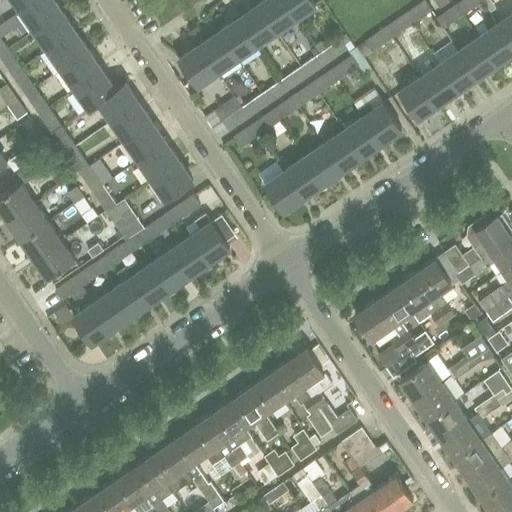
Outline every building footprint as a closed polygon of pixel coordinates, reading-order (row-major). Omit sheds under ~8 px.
[(62,10),(55,0),(34,0),(23,8),(36,27),(62,10)] [(299,20),(285,0),(260,0),(258,2),(276,29),(286,22),(289,27),(299,20)] [(314,0),(285,0),(299,20),(307,15),(303,10),(316,1),(314,0)] [(425,0),(422,0),(405,12),(411,22),(431,8),(425,0)] [(460,0),(457,3),(463,12),(481,0),(460,0)] [(483,0),(491,10),(496,7),(490,0),(483,0)] [(276,29),(258,2),(239,16),(257,42),(276,29)] [(443,26),(463,12),(457,3),(437,16),(443,26)] [(76,29),(62,10),(36,27),(50,47),(76,29)] [(511,11),(498,21),(511,42),(511,11)] [(385,26),(392,35),(411,22),(405,12),(385,26)] [(257,42),(239,16),(219,29),(237,55),(257,42)] [(511,49),(511,42),(498,21),(478,35),(496,61),(511,49)] [(385,26),(365,39),(357,45),(363,55),(392,35),(385,26)] [(63,66),(89,49),(76,29),(50,47),(63,66)] [(237,55),(219,29),(200,42),(218,69),(237,55)] [(346,47),(349,51),(355,47),(345,33),(320,51),(327,61),(346,47)] [(496,61),(478,35),(459,48),(477,74),(496,61)] [(218,69),(200,42),(180,56),(198,83),(218,69)] [(371,66),(363,55),(357,45),(355,47),(349,51),(351,54),(331,68),(338,78),(358,64),(363,72),(371,66)] [(8,47),(0,52),(0,56),(11,73),(21,66),(8,47)] [(477,74),(459,48),(439,62),(457,88),(477,74)] [(102,68),(89,49),(63,66),(77,86),(102,68)] [(327,61),(320,51),(301,64),(308,74),(327,61)] [(457,88),(439,62),(420,75),(438,101),(457,88)] [(282,78),(288,87),(308,74),(301,64),(282,78)] [(21,66),(11,73),(25,93),(35,86),(21,66)] [(99,99),(116,88),(102,68),(77,86),(90,106),(99,99)] [(318,91),(338,78),(331,68),(312,81),(318,91)] [(438,101),(420,75),(399,89),(417,115),(438,101)] [(262,91),(269,101),(288,87),(282,78),(262,91)] [(113,119),(139,100),(126,81),(116,88),(99,99),(113,119)] [(312,81),(292,95),(299,105),(318,91),(312,81)] [(0,87),(0,92),(8,104),(18,97),(8,83),(0,87)] [(35,86),(25,93),(38,112),(48,105),(35,86)] [(243,105),(250,114),(269,101),(262,91),(243,105)] [(250,114),(243,105),(242,105),(235,94),(205,115),(220,135),(250,114)] [(292,95),(273,108),(280,118),(299,105),(292,95)] [(18,97),(8,104),(18,118),(28,111),(18,97)] [(126,138),(152,120),(139,100),(113,119),(126,138)] [(401,127),(383,101),(373,107),(369,101),(358,108),(363,114),(381,140),(401,127)] [(48,105),(38,112),(52,132),(62,125),(48,105)] [(273,108),(253,122),(260,131),(280,118),(273,108)] [(381,140),(363,114),(344,128),(362,154),(381,140)] [(139,158),(166,139),(152,120),(126,138),(139,158)] [(240,145),(260,131),(253,122),(233,135),(240,145)] [(62,125),(52,132),(65,151),(75,144),(62,125)] [(362,154),(344,128),(324,141),(342,167),(362,154)] [(27,147),(34,157),(45,150),(51,146),(43,135),(27,147)] [(153,177),(179,159),(166,139),(139,158),(153,177)] [(342,167),(324,141),(305,155),(323,181),(342,167)] [(75,144),(65,151),(79,170),(89,164),(75,144)] [(0,166),(8,160),(0,147),(0,166)] [(52,161),(45,150),(34,157),(17,170),(25,181),(42,169),(41,168),(52,161)] [(304,194),(323,181),(305,155),(286,168),(304,194)] [(167,197),(193,179),(179,159),(153,177),(167,197)] [(89,164),(79,170),(92,190),(102,183),(89,164)] [(304,194),(286,168),(266,182),(284,208),(304,194)] [(0,205),(9,219),(36,200),(22,180),(0,195),(0,205)] [(102,183),(92,190),(105,209),(106,209),(115,203),(102,183)] [(75,202),(85,195),(78,184),(68,191),(75,202)] [(173,207),(180,216),(200,202),(193,193),(173,207)] [(85,195),(75,202),(88,222),(96,216),(99,215),(98,214),(85,195)] [(106,209),(124,236),(127,240),(135,234),(145,227),(125,197),(116,203),(115,203),(106,209)] [(22,238),(49,220),(36,200),(9,219),(22,238)] [(180,216),(173,207),(154,220),(161,230),(180,216)] [(230,246),(211,219),(206,212),(196,219),(201,226),(191,233),(209,260),(230,246)] [(463,253),(452,260),(459,270),(470,263),(511,234),(498,214),(490,220),(485,213),(471,223),(470,231),(478,242),(475,244),(463,253)] [(62,239),(49,220),(22,238),(35,257),(62,239)] [(154,220),(145,227),(135,234),(141,244),(161,230),(154,220)] [(209,260),(191,233),(172,247),(190,273),(209,260)] [(135,234),(127,240),(115,248),(122,257),(141,244),(135,234)] [(511,234),(470,263),(477,272),(496,259),(503,269),(511,263),(511,234)] [(76,259),(62,239),(35,257),(49,277),(76,259)] [(99,242),(88,249),(93,257),(104,249),(99,242)] [(190,273),(172,247),(152,260),(171,287),(190,273)] [(96,261),(102,271),(122,257),(115,248),(96,261)] [(436,257),(416,271),(448,319),(456,314),(448,302),(441,292),(454,283),(450,277),(459,270),(452,260),(445,250),(436,257)] [(171,287),(152,260),(133,274),(151,300),(171,287)] [(76,275),(83,285),(102,271),(96,261),(76,275)] [(510,280),(481,300),(487,309),(511,292),(511,263),(503,269),(510,280)] [(416,271),(396,285),(414,311),(413,311),(420,320),(432,313),(440,324),(448,319),(416,271)] [(151,300),(133,274),(113,287),(132,314),(151,300)] [(83,285),(76,275),(56,289),(63,299),(83,285)] [(396,285),(376,298),(394,324),(401,334),(409,345),(408,346),(415,355),(435,341),(427,329),(415,338),(409,328),(402,319),(413,311),(414,311),(396,285)] [(132,314),(113,287),(94,301),(112,327),(132,314)] [(511,292),(487,309),(494,319),(511,306),(511,292)] [(376,298),(356,312),(374,338),(394,324),(376,298)] [(112,327),(94,301),(74,315),(92,341),(112,327)] [(496,332),(488,338),(493,345),(497,351),(508,343),(504,337),(500,330),(496,332)] [(401,334),(392,339),(401,351),(408,346),(409,345),(401,334)] [(467,354),(457,361),(464,371),(474,364),(471,359),(489,346),(482,334),(463,347),(467,354)] [(306,346),(286,360),(304,386),(318,406),(327,400),(320,390),(332,381),(307,345),(306,346)] [(493,352),(489,346),(471,359),(474,364),(493,352)] [(511,350),(501,358),(511,374),(511,350)] [(414,398),(441,380),(427,359),(400,378),(414,398)] [(286,360),(266,373),(284,399),(295,392),(302,403),(304,401),(311,411),(307,414),(321,435),(333,427),(329,421),(318,406),(304,386),(286,360)] [(455,377),(464,371),(457,361),(448,367),(455,377)] [(284,399),(266,373),(247,387),(265,413),(266,412),(284,399)] [(427,418),(455,399),(441,380),(414,398),(427,418)] [(265,413),(247,387),(227,400),(245,426),(246,426),(255,420),(268,439),(279,432),(266,412),(265,413)] [(507,392),(503,387),(494,393),(484,400),(491,410),(501,403),(498,398),(507,392)] [(441,438),(468,419),(455,399),(427,418),(441,438)] [(227,400),(207,414),(240,461),(241,463),(261,449),(252,435),(246,426),(245,426),(227,400)] [(454,457),(481,439),(474,427),(481,417),(491,410),(484,400),(474,407),(478,412),(468,419),(441,438),(454,457)] [(337,415),(329,421),(333,427),(333,426),(337,432),(357,418),(349,407),(337,415)] [(207,414),(188,427),(206,453),(213,464),(220,474),(232,466),(233,465),(240,461),(207,414)] [(361,425),(353,431),(361,443),(370,437),(361,425)] [(193,478),(209,501),(210,501),(214,507),(225,500),(212,480),(208,483),(194,461),(206,453),(188,427),(168,441),(193,478)] [(315,444),(316,444),(310,436),(310,437),(304,428),(294,434),(299,441),(292,446),(301,458),(317,447),(315,444)] [(355,459),(375,446),(370,437),(361,443),(353,431),(341,439),(355,459)] [(501,446),(492,432),(481,439),(454,457),(467,477),(505,452),(501,446)] [(315,433),(310,436),(316,444),(320,441),(315,433)] [(511,438),(501,446),(505,452),(467,477),(481,496),(508,478),(500,466),(511,458),(511,438)] [(391,446),(387,440),(379,445),(383,450),(391,446)] [(193,478),(168,441),(148,454),(173,491),(193,478)] [(279,454),(275,448),(265,455),(272,464),(278,474),(294,463),(286,450),(279,454)] [(173,491),(148,454),(129,468),(158,511),(165,511),(169,510),(162,499),(173,491)] [(240,461),(233,465),(240,475),(246,470),(241,463),(240,461)] [(272,464),(259,473),(265,483),(277,475),(278,474),(272,464)] [(360,483),(349,491),(362,511),(392,511),(375,487),(361,466),(361,467),(360,466),(352,471),(360,483)] [(158,511),(129,468),(109,482),(127,508),(129,511),(142,511),(145,510),(146,511),(158,511)] [(395,473),(375,487),(392,511),(394,511),(413,499),(395,473)] [(308,474),(298,481),(311,500),(312,501),(302,507),(304,511),(333,511),(313,482),(308,474)] [(313,482),(333,511),(362,511),(349,491),(337,499),(321,476),(313,482)] [(491,511),(499,511),(511,503),(511,484),(508,478),(481,496),(491,511)] [(120,511),(127,508),(109,482),(89,495),(100,511),(120,511)] [(100,511),(89,495),(70,509),(72,511),(100,511)] [(210,501),(209,501),(192,511),(217,511),(214,507),(210,501)] [(511,511),(511,503),(499,511),(511,511)]
